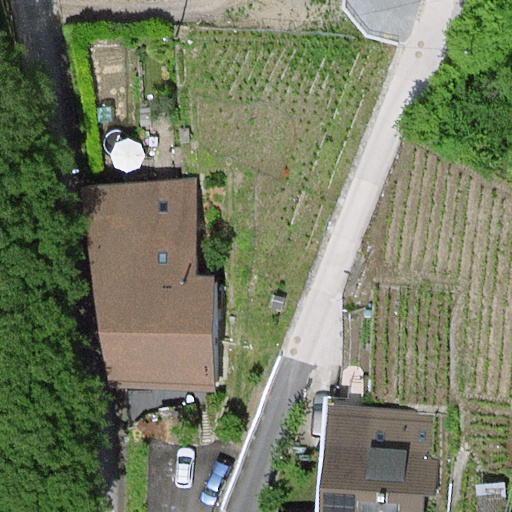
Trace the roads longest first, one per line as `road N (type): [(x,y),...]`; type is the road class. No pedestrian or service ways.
road 1 (unclassified): [(471,0),(402,103),(230,511)]
road 2 (residential): [(37,0),(108,511)]
